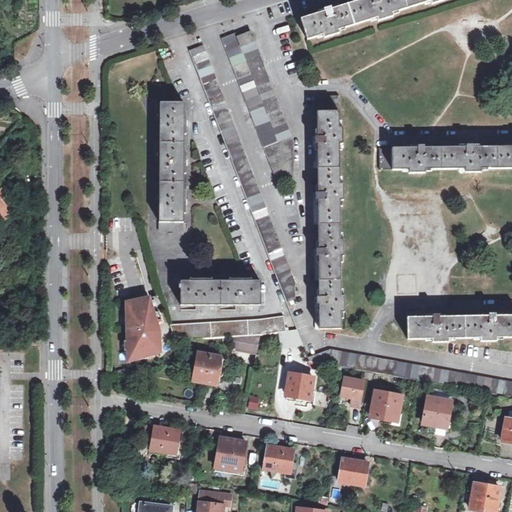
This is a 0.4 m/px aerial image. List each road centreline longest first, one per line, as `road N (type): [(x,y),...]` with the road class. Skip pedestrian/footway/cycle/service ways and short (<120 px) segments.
road 1 (unclassified): [(57,511),(53,66)]
road 2 (residential): [(115,402),(511,470)]
road 3 (residential): [(53,66),(95,46),(258,0)]
